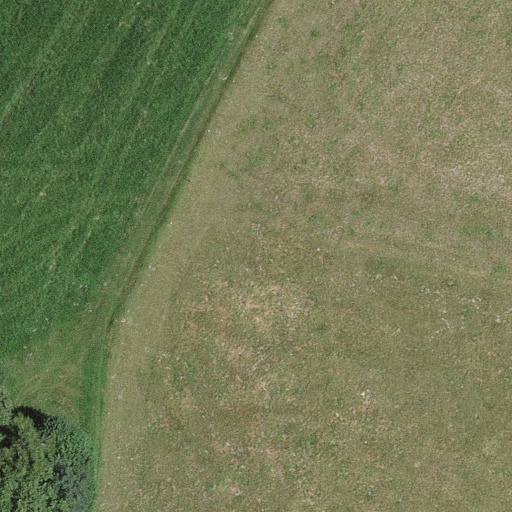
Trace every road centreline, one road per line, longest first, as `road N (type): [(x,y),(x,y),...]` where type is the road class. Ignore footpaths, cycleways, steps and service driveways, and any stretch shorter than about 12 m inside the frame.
road 1 (track): [(269,0),(120,280),(106,324),(82,511)]
road 2 (track): [(511,271),(161,197)]
